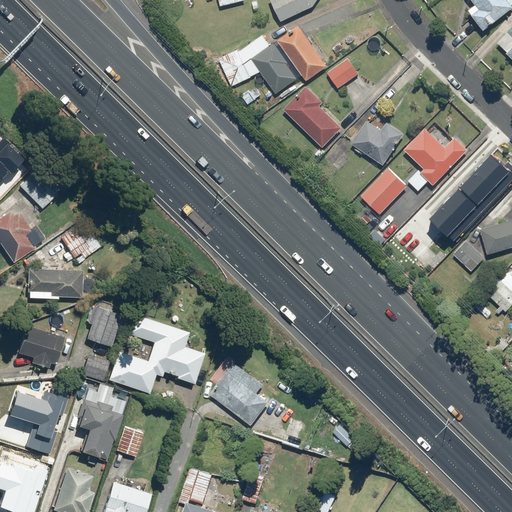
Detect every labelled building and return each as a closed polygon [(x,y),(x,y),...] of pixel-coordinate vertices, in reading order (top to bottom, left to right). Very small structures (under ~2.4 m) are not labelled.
[(275,0),(284,18),(316,3),(318,0),(275,0)] [(511,0),(469,0),(474,6),(467,11),(481,30),(511,7),(509,5),(511,2),(511,0)] [(330,63),(301,23),(281,37),(310,78),(330,63)] [(504,54),(511,62),(511,25),(495,43),(505,53),(504,54)] [(254,57),(278,91),(299,76),(289,61),(291,60),(277,40),(254,57)] [(243,46),(221,56),(234,84),(256,74),(243,46)] [(330,70),(340,85),(361,71),(351,56),(330,70)] [(309,83),(286,106),(325,144),(344,125),(322,103),(325,99),(309,83)] [(262,93),(256,86),(243,96),(249,104),(262,93)] [(369,118),(354,140),(386,162),(407,131),(390,119),(384,127),(369,118)] [(407,146),(427,166),(424,169),(436,181),(470,147),(458,135),(448,144),(428,125),(407,146)] [(6,140),(0,145),(0,174),(4,178),(24,160),(6,140)] [(494,148),(433,212),(450,228),(511,165),(494,148)] [(364,192),(383,210),(410,183),(391,165),(364,192)] [(36,169),(21,184),(43,206),(58,191),(36,169)] [(12,208),(0,216),(0,237),(15,259),(37,244),(28,231),(34,227),(20,208),(15,211),(12,208)] [(511,217),(484,226),(491,251),(511,244),(511,217)] [(84,219),(61,235),(75,254),(81,250),(85,256),(102,244),(84,219)] [(437,240),(426,228),(411,243),(422,254),(437,240)] [(469,238),(457,251),(473,268),(486,255),(469,238)] [(84,267),(30,265),(29,292),(83,294),(84,267)] [(490,291),(508,308),(511,304),(511,286),(503,278),(490,291)] [(93,321),(88,335),(113,343),(123,311),(95,303),(90,320),(93,321)] [(151,390),(157,371),(164,373),(165,368),(179,373),(179,375),(196,381),(206,350),(186,343),(191,329),(162,319),(136,311),(129,330),(156,339),(149,358),(119,348),(110,376),(151,390)] [(29,322),(20,349),(35,354),(33,358),(51,364),(52,359),(58,361),(66,333),(29,322)] [(502,349),(511,340),(511,335),(508,332),(496,343),(502,349)] [(111,358),(90,352),(84,371),(104,378),(111,358)] [(236,360),(212,391),(254,422),(271,399),(260,390),(265,382),(236,360)] [(35,423),(28,444),(49,451),(67,399),(44,391),(42,397),(23,391),(14,416),(35,423)] [(83,447),(108,456),(123,411),(119,410),(119,408),(85,396),(79,415),(82,416),(81,421),(91,424),(83,447)] [(126,425),(118,448),(137,454),(144,431),(126,425)] [(1,461),(0,464),(0,488),(5,490),(0,504),(0,508),(11,511),(33,511),(47,470),(36,466),(34,472),(1,461)] [(94,472),(68,464),(55,506),(71,511),(81,511),(82,510),(88,511),(96,489),(89,487),(94,472)] [(214,472),(192,465),(183,494),(205,501),(214,472)] [(253,473),(245,496),(258,500),(265,477),(253,473)] [(145,511),(153,490),(115,478),(103,511),(145,511)] [(320,484),(309,505),(324,511),(328,511),(338,493),(320,484)] [(230,511),(190,499),(185,511),(230,511)]
